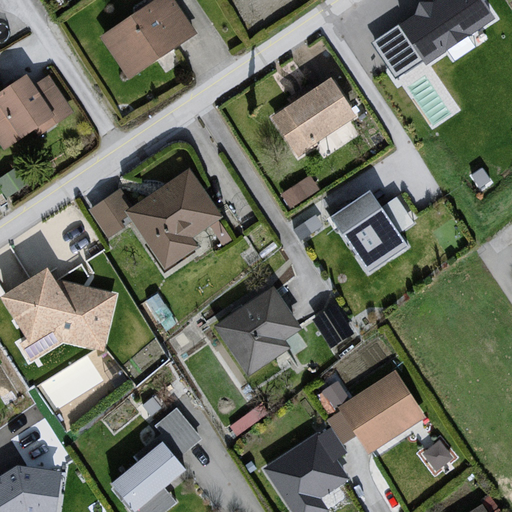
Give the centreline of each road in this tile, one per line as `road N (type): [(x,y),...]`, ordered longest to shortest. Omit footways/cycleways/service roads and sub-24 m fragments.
road 1 (residential): [(340,0),(0,231)]
road 2 (unknown): [(212,87),(306,236),(319,293),(295,324)]
